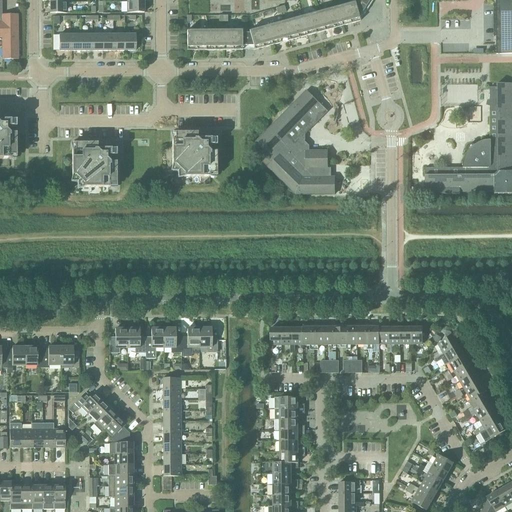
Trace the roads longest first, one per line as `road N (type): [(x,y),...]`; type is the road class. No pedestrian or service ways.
road 1 (tertiary): [(98,300),(391,298)]
road 2 (residential): [(160,71),(300,70),(371,51)]
road 3 (residential): [(315,379),(419,384),(472,477)]
road 4 (residential): [(148,495),(149,427),(98,373),(98,333)]
road 5 (residential): [(391,298),(390,126)]
road 6 (tertiary): [(391,298),(469,300),(497,321),(511,355)]
road 7 (residential): [(318,511),(333,456),(318,444),(315,379)]
road 8 (residential): [(29,75),(160,71)]
